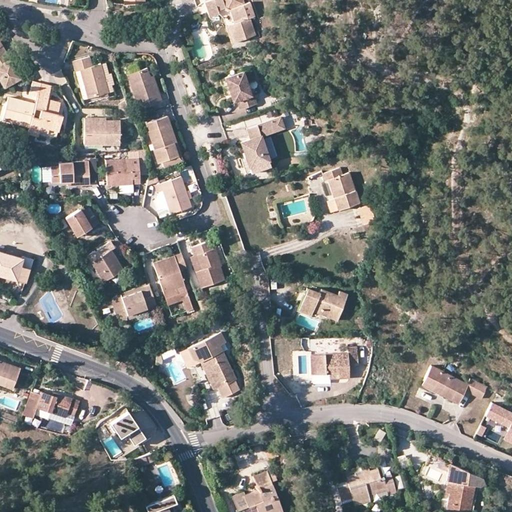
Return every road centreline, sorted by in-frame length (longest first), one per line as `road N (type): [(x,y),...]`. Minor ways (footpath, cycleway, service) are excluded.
road 1 (residential): [(89,35),(120,49),(148,45),(159,52),(208,188),(205,215),(164,232),(114,216)]
road 2 (residential): [(511,464),(395,417),(360,412),(271,421)]
road 3 (tertiary): [(0,334),(139,390),(179,443)]
road 4 (residential): [(271,421),(251,271)]
